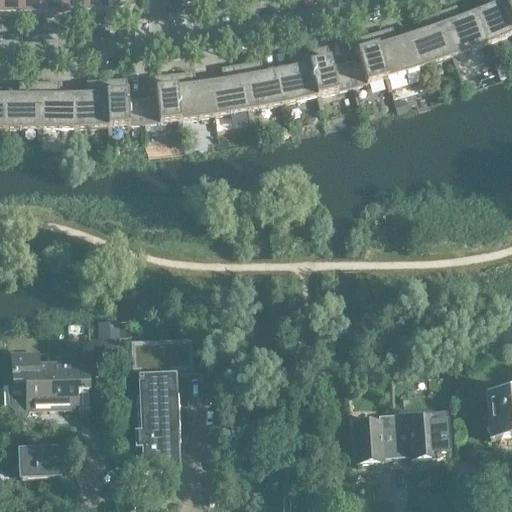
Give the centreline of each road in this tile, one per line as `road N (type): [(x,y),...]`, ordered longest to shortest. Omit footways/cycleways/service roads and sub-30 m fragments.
road 1 (residential): [(163,48),(390,0)]
road 2 (residential): [(0,56),(163,48)]
